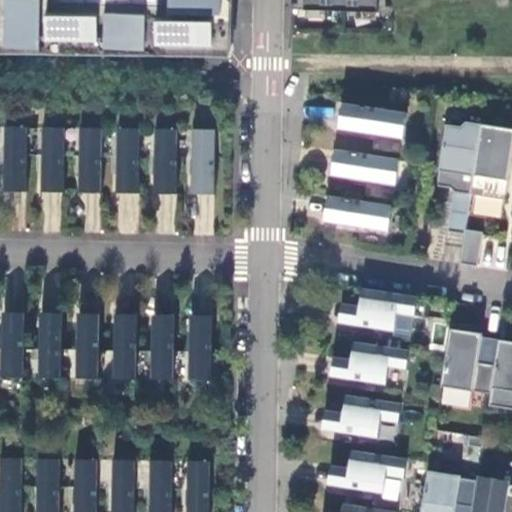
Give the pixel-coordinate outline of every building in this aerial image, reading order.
[(0,31),(0,40),(232,44),(232,0),(224,0),(224,35),(0,32),(0,31)] [(163,0),(163,4),(153,4),(152,0),(0,0),(0,31),(0,32),(224,35),(224,0),(163,0)] [(378,0),(304,0),(304,8),(378,11),(378,0)] [(406,111),(342,100),(340,114),(338,125),(403,136),(406,111)] [(461,124),(446,122),(437,183),(451,186),(453,189),(447,229),(464,232),(465,228),(471,192),(481,122),(466,120),(461,124)] [(511,153),(511,126),(481,122),(471,192),(505,198),(511,153)] [(28,125),(5,125),(4,190),(27,191),(28,125)] [(66,126),(42,126),(42,191),(65,191),(66,126)] [(103,126),(79,126),(79,192),(102,192),(103,126)] [(140,127),(117,127),(116,192),(140,192),(140,127)] [(178,127),(154,127),(154,193),(177,193),(178,127)] [(215,128),(192,128),(191,193),(215,193),(215,128)] [(399,157),(335,147),(333,159),(331,172),(395,182),(399,157)] [(42,232),(60,232),(62,192),(44,191),(42,232)] [(392,204),(328,194),(326,207),(324,218),(388,229),(392,204)] [(214,199),(197,197),(194,233),(211,235),(214,199)] [(482,230),(465,228),(464,232),(460,262),(477,264),(482,230)] [(464,232),(447,229),(442,259),(460,262),(464,232)] [(340,309),(338,320),(394,329),(396,312),(414,314),(418,295),(362,286),(359,304),(341,301),(340,309)] [(26,310),(2,310),(2,375),(25,376),(26,310)] [(63,311),(40,311),(39,376),(63,376),(63,311)] [(100,311),(77,311),(77,377),(100,377),(100,311)] [(138,312),(115,312),(114,377),(137,377),(138,312)] [(175,312),(152,312),(151,378),(175,378),(175,312)] [(213,313),(189,313),(189,378),(212,378),(213,313)] [(441,384),(490,392),(498,337),(481,334),(482,331),(471,329),(472,324),(451,321),(441,384)] [(511,339),(498,337),(490,392),(488,404),(511,407),(511,339)] [(332,363),(330,374),(385,383),(388,365),(406,368),(409,348),(353,339),(351,357),(333,354),(332,363)] [(323,416),(322,427),(377,436),(380,418),(398,421),(401,401),(345,392),(342,410),(325,407),(323,416)] [(483,436),(468,434),(467,444),(482,446),(483,436)] [(328,473),(327,483),(382,491),(385,474),(403,477),(406,457),(350,448),(348,466),(330,463),(328,473)] [(23,511),(23,457),(0,456),(0,457),(0,511),(23,511)] [(60,511),(61,457),(38,457),(37,511),(60,511)] [(97,511),(98,458),(75,458),(74,511),(97,511)] [(135,511),(136,458),(112,458),(111,511),(135,511)] [(173,511),(174,459),(150,459),(149,511),(173,511)] [(210,511),(211,459),(188,459),(187,511),(210,511)] [(460,474),(428,469),(420,511),(471,511),(477,479),(459,476),(460,474)] [(511,511),(511,484),(477,479),(471,511),(511,511)] [(397,511),(398,510),(342,501),(340,511),(397,511)]
